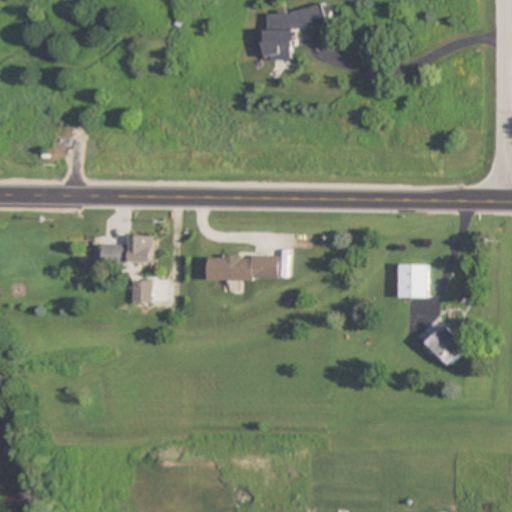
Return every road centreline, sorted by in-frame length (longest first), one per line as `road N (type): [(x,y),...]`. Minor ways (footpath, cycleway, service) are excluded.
road 1 (secondary): [(0,194),(511,201)]
road 2 (residential): [(507,201),(503,0)]
